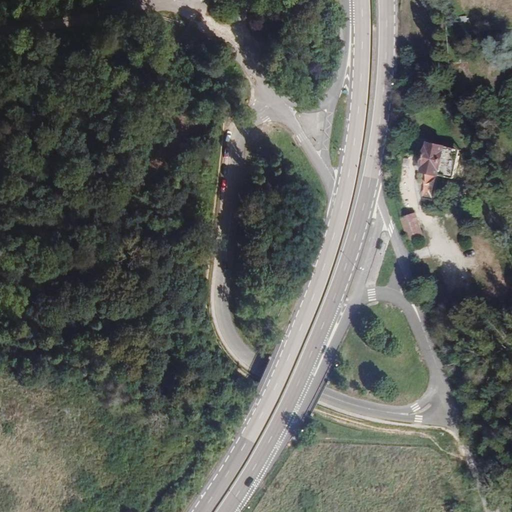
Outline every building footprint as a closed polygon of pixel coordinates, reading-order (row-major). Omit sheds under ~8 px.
[(431,0),(438,72),(450,71),(447,41),(462,40),(462,35),(494,33),(494,36),(508,35),(508,32),(511,31),(511,28),(509,0),(431,0)] [(423,158),(440,162),(443,148),(426,144),(423,158)] [(440,162),(456,166),(459,151),(443,148),(440,162)] [(453,180),(456,166),(440,162),(423,158),(420,172),(453,180)] [(511,204),(511,200),(501,180),(494,182),(506,207),(511,204)] [(422,237),(415,216),(404,219),(410,240),(422,237)]
